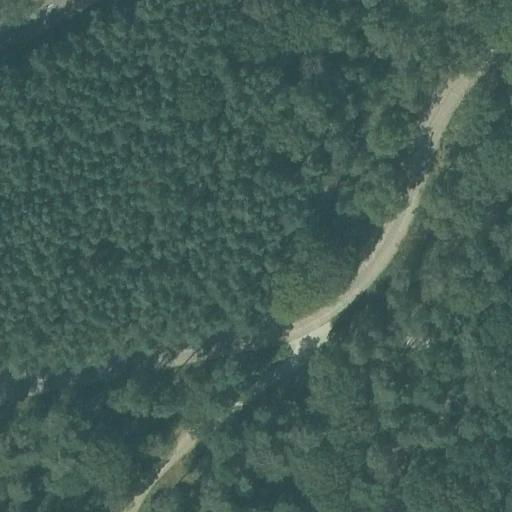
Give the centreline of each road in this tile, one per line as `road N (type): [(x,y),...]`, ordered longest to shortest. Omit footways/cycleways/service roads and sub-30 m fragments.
road 1 (unknown): [(293,350),(192,418),(116,511)]
road 2 (unknown): [(293,350),(378,333),(435,334),(487,348),(511,366)]
